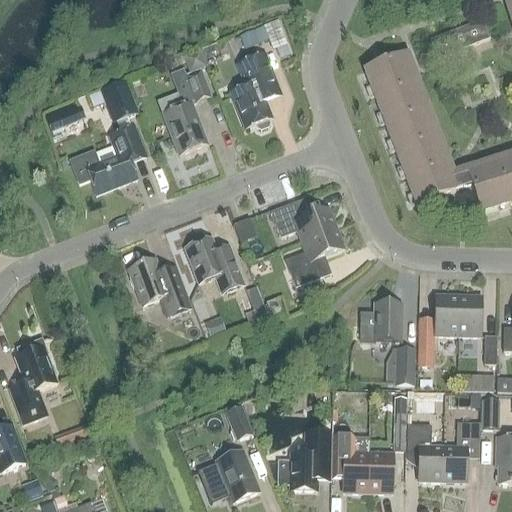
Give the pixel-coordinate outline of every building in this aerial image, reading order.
[(511,4),(510,5),(511,11),(511,162),(467,177),(459,180),(452,182),(450,183),(454,193),(460,191),(465,189),(470,187),(480,216),(511,205),(511,4)] [(482,23),(430,43),(437,61),(489,41),(482,23)] [(268,43),(263,30),(253,33),(239,39),(245,52),(258,47),(268,43)] [(262,59),(238,69),(246,90),(230,96),(244,133),(255,129),(256,132),(260,134),(268,131),(269,127),(268,124),(271,123),(264,105),(279,99),(262,59)] [(454,193),(450,183),(449,180),(409,78),(402,59),(377,69),(364,74),(416,210),(454,195),(454,193)] [(209,100),(199,74),(184,80),(190,94),(195,106),(209,100)] [(99,94),(112,127),(138,117),(125,84),(99,94)] [(191,108),(195,106),(190,94),(180,98),(176,105),(179,111),(163,118),(178,159),(206,148),(191,108)] [(47,115),(56,134),(86,120),(77,102),(47,115)] [(95,199),(136,184),(130,168),(145,162),(133,131),(109,141),(117,160),(97,168),(95,160),(87,157),(69,164),(78,188),(89,184),(95,199)] [(299,223),(293,207),(270,216),(280,242),(297,235),(301,246),(335,233),(327,212),(299,223)] [(237,226),(244,242),(256,238),(249,221),(237,226)] [(343,254),(335,233),(301,246),(306,257),(290,263),(293,272),(288,274),(295,291),(323,281),(316,264),(343,254)] [(215,254),(210,243),(185,252),(198,287),(219,279),(226,296),(243,289),(227,249),(215,254)] [(169,321),(189,313),(174,271),(160,277),(155,264),(128,274),(142,310),(162,303),(169,321)] [(256,290),(246,294),(257,325),(268,322),(256,290)] [(458,301),(435,301),(434,339),(457,340),(458,301)] [(481,302),(458,301),(457,340),(480,340),(481,302)] [(265,306),(269,316),(279,312),(276,302),(265,306)] [(359,316),(359,342),(374,342),(374,346),(398,346),(399,308),(375,308),(375,316),(359,316)] [(210,341),(225,335),(220,320),(204,326),(210,341)] [(511,355),(511,331),(503,332),(502,356),(511,355)] [(418,339),(418,359),(430,359),(430,339),(418,339)] [(24,387),(9,392),(22,428),(46,419),(37,394),(56,387),(54,381),(56,378),(53,370),(49,369),(41,346),(53,342),(52,340),(19,353),(18,351),(17,351),(21,360),(14,363),(24,387)] [(483,368),(495,369),(496,341),(484,340),(483,368)] [(415,353),(395,353),(395,367),(395,388),(394,389),(414,389),(415,353)] [(387,367),(386,387),(395,388),(395,367),(387,367)] [(493,379),(480,379),(480,395),(493,396),(493,379)] [(496,382),(496,396),(511,397),(511,382),(496,382)] [(394,401),(394,418),(405,418),(405,401),(394,401)] [(481,433),(497,434),(498,406),(482,405),(481,433)] [(253,438),(241,410),(224,417),(236,445),(253,438)] [(393,454),(404,454),(405,418),(394,418),(393,454)] [(178,432),(189,459),(204,452),(193,426),(178,432)] [(456,451),(442,450),(442,487),(466,487),(466,459),(478,459),(479,427),(456,427),(456,451)] [(85,428),(74,432),(79,445),(90,441),(85,428)] [(406,429),(405,457),(418,458),(418,486),(442,487),(442,450),(429,450),(429,429),(406,429)] [(0,474),(1,476),(24,467),(10,430),(0,433),(0,474)] [(330,485),(331,442),(305,442),(305,459),(290,459),(290,467),(278,467),(278,465),(277,465),(276,489),(278,489),(278,487),(290,487),(290,495),(316,496),(316,485),(330,485)] [(367,497),(368,457),(369,443),(332,442),(331,478),(343,478),(342,496),(367,497)] [(495,462),(498,462),(497,488),(511,488),(511,442),(496,442),(495,462)] [(227,496),(232,508),(259,497),(242,455),(215,466),(216,468),(198,475),(198,473),(196,474),(209,505),(211,505),(210,503),(227,496)] [(393,458),(368,457),(367,497),(392,498),(393,458)] [(50,483),(43,486),(51,497),(57,495),(53,486),(50,483)] [(57,495),(51,497),(53,503),(61,500),(59,494),(57,495)] [(61,500),(53,503),(56,511),(59,511),(67,509),(63,499),(61,500)]
